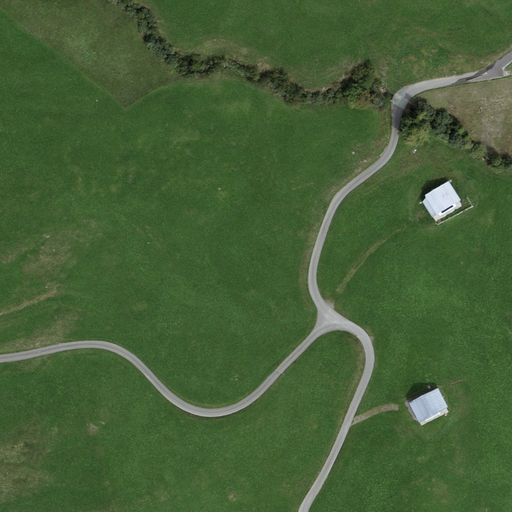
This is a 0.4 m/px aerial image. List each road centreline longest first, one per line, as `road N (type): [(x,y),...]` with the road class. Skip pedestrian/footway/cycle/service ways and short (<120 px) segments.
road 1 (unclassified): [(303,511),(368,368),(365,340),(350,327),(330,317),(260,390),(211,413),(179,403),(134,360),(104,345),(0,358)]
road 2 (track): [(511,54),(486,72),(414,89),(396,106),(393,155),(340,196),(315,259),(315,293),(330,317)]
